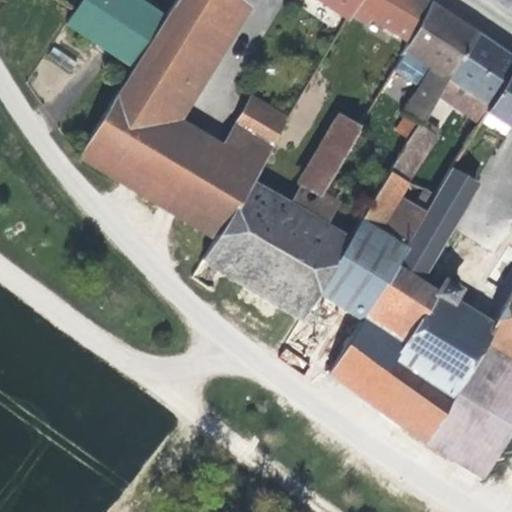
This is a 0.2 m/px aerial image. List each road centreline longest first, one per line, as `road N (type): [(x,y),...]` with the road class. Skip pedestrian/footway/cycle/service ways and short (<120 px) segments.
road 1 (residential): [(0,79),(98,213),(251,353)]
road 2 (residential): [(251,353),(393,461),(487,511)]
road 3 (track): [(147,373),(327,511)]
road 4 (residential): [(0,268),(147,373)]
